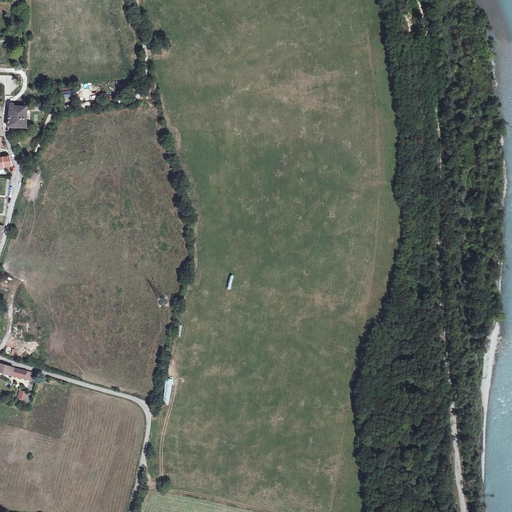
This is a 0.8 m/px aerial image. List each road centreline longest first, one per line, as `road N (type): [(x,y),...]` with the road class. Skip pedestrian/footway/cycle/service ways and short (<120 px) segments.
road 1 (track): [(463,511),(439,289),(427,40),(415,0)]
road 2 (unclassified): [(131,511),(149,423),(145,407),(0,358)]
road 3 (track): [(137,0),(143,91),(55,111),(19,174)]
